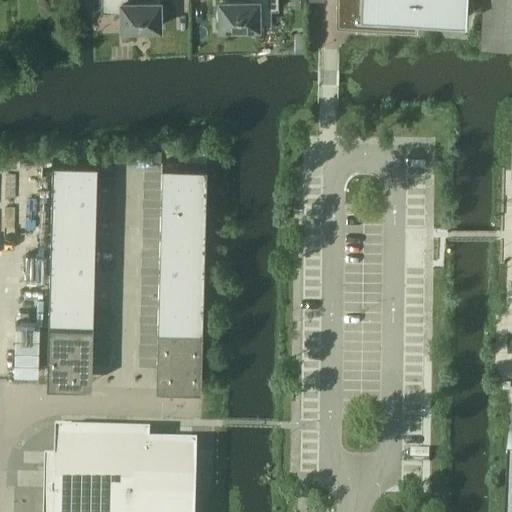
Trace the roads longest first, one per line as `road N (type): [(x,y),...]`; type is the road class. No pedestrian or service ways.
road 1 (unclassified): [(183,405),(0,402)]
road 2 (unknown): [(0,383),(4,240)]
